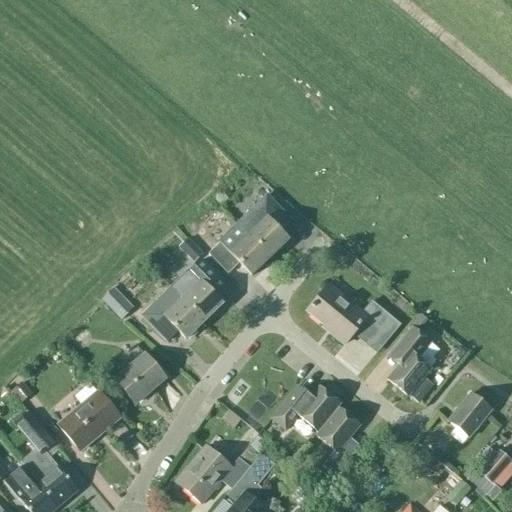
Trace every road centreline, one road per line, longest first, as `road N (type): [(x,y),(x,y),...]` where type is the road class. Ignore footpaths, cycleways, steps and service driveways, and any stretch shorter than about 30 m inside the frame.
road 1 (residential): [(133,511),(142,481),(267,312)]
road 2 (residential): [(409,430),(267,312)]
road 3 (track): [(511,92),(400,0)]
